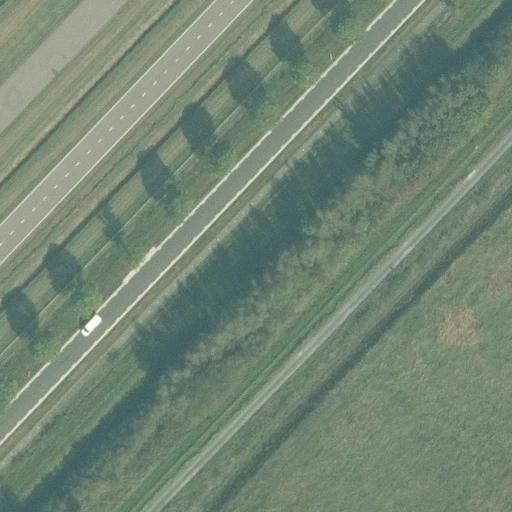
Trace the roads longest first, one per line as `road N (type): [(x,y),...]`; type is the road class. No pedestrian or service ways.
road 1 (track): [(483,0),(0,505)]
road 2 (tertiary): [(0,429),(412,0)]
